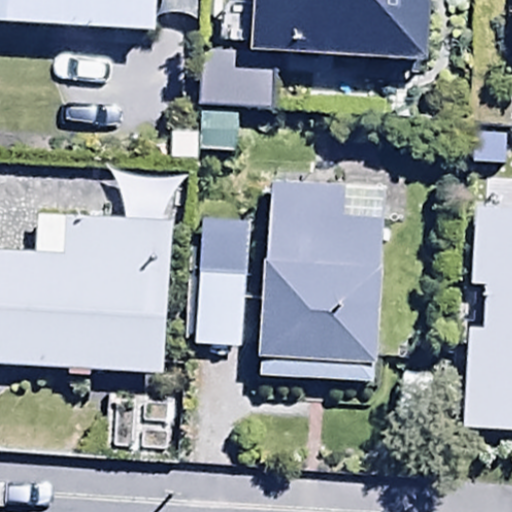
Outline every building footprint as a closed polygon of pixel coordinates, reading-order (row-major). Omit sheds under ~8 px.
[(0,0),(0,44),(159,52),(162,0),(0,0)] [(256,0),(253,73),(431,81),(434,0),(256,0)] [(199,121),(269,121),(269,83),(234,83),(234,65),(199,65),(199,121)] [(261,393),(379,398),(383,230),(400,230),(401,191),(270,188),(261,393)] [(0,265),(0,377),(165,391),(177,241),(37,229),(33,268),(0,265)] [(195,248),(194,355),(245,355),(245,249),(195,248)]
